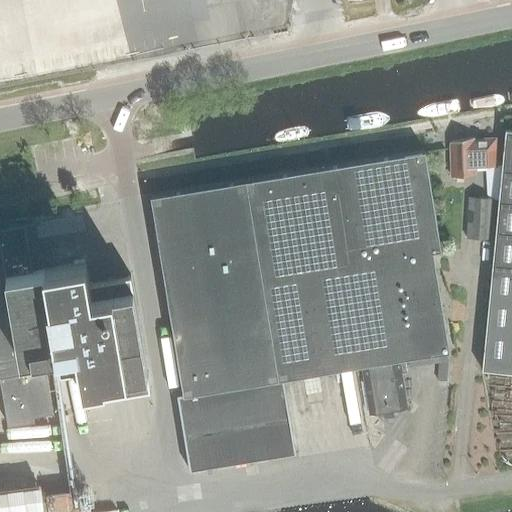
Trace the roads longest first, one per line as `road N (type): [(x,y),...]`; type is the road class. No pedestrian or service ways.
road 1 (unclassified): [(111,96),(177,489),(344,476),(451,492),(511,481)]
road 2 (tertiary): [(111,96),(511,13)]
